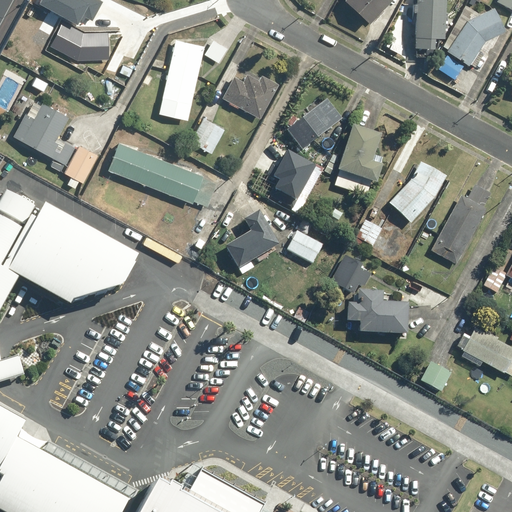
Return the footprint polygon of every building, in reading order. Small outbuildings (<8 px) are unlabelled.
[(100,0),(41,0),(40,3),(80,25),(84,18),(91,22),(103,1),(100,0)] [(342,0),(341,2),(365,25),(389,0),(342,0)] [(412,0),(410,50),(430,51),(431,40),(441,41),(443,0),(412,0)] [(511,0),(496,0),(496,2),(511,10),(511,0)] [(442,45),(447,48),(444,53),(466,67),(467,65),(473,68),(494,38),(504,33),(491,9),(479,15),(465,7),(442,45)] [(49,47),(75,61),(77,61),(103,64),(106,32),(80,30),(63,21),(49,47)] [(201,46),(174,40),(157,116),(184,122),(201,46)] [(226,50),(213,41),(204,55),(217,64),(226,50)] [(233,78),(220,99),(259,121),(279,87),(261,76),(257,82),(247,75),(242,83),(233,78)] [(340,122),(324,102),(284,132),(299,153),(340,122)] [(19,123),(11,138),(51,161),(48,167),(59,173),(74,149),(55,138),(66,118),(40,103),(27,127),(19,123)] [(225,128),(203,116),(189,143),(211,155),(225,128)] [(379,137),(349,129),(336,175),(373,185),(379,160),(373,158),(379,137)] [(189,204),(190,202),(206,208),(214,189),(198,183),(200,177),(117,145),(106,172),(189,204)] [(63,174),(69,177),(64,186),(71,190),(76,182),(81,185),(97,157),(79,147),(63,174)] [(276,181),(269,195),(294,208),(315,167),(284,151),(276,166),(271,164),(265,176),(276,181)] [(445,185),(422,165),(387,206),(409,226),(445,185)] [(0,362),(0,305),(14,279),(62,307),(117,288),(132,258),(2,186),(0,188),(0,511),(106,511),(111,504),(13,450),(25,428),(0,414),(0,380),(16,376),(11,359),(0,362)] [(454,267),(484,211),(480,209),(487,195),(473,187),(466,200),(460,197),(429,254),(454,267)] [(275,249),(256,214),(239,223),(246,235),(222,248),(234,271),(275,249)] [(364,220),(354,237),(371,248),(381,231),(364,220)] [(297,232),(285,250),(311,266),(322,248),(297,232)] [(362,267),(343,257),(328,285),(351,297),(356,287),(362,290),(369,277),(360,272),(362,267)] [(486,278),(481,288),(486,291),(479,304),(489,309),(504,278),(506,274),(496,269),(490,280),(486,278)] [(381,295),(354,293),(353,306),(344,306),(343,326),(356,326),(355,335),(405,338),(407,307),(380,305),(381,295)] [(310,316),(298,309),(292,319),(303,326),(310,316)] [(501,375),(502,373),(511,378),(511,376),(511,361),(509,360),(511,354),(511,350),(496,341),(497,338),(473,326),(459,353),(461,354),(459,358),(477,368),(479,364),(501,375)] [(450,376),(428,363),(417,381),(439,394),(450,376)] [(449,380),(444,388),(456,395),(461,387),(449,380)] [(196,474),(179,507),(151,493),(148,498),(136,491),(124,511),(253,511),(257,506),(196,474)]
